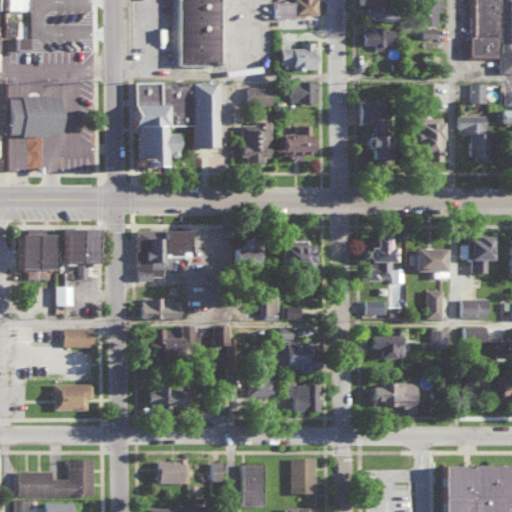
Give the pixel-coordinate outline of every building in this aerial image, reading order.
[(0,0),(0,8),(19,8),(19,0),(0,0)] [(215,0),(172,0),(172,63),(214,64),(215,0)] [(270,0),(270,15),(313,15),(312,0),(270,0)] [(432,22),(431,0),(411,0),(411,22),(432,22)] [(494,56),(493,0),(465,0),(466,56),(494,56)] [(511,0),(495,0),(497,71),(511,70),(511,0)] [(384,18),(384,4),(364,5),(364,19),(384,18)] [(0,32),(11,33),(12,20),(0,19),(0,26),(0,32)] [(359,44),(390,44),(390,25),(358,26),(359,44)] [(26,36),(12,36),(12,48),(27,48),(26,36)] [(297,46),(276,46),(276,67),(311,66),(311,40),(297,41),(297,46)] [(214,144),(213,79),(130,80),(131,156),(136,156),(136,164),(163,163),(163,154),(174,154),(173,130),(162,130),(162,123),(187,123),(188,145),(214,144)] [(284,80),(285,100),(313,100),(312,79),(284,80)] [(481,100),(482,81),(466,81),(466,100),(481,100)] [(267,103),(267,83),(242,84),(242,103),(267,103)] [(511,87),(500,88),(500,104),(511,103),(511,87)] [(56,94),(3,95),(4,133),(56,132),(56,94)] [(354,96),(353,122),(369,123),(368,133),(365,133),(364,162),(383,162),(385,116),(378,115),(378,97),(354,96)] [(511,107),(496,107),(497,121),(511,121),(511,107)] [(464,133),(464,157),(486,158),(486,129),(480,129),(480,113),(454,113),(454,133),(464,133)] [(433,159),(434,135),(437,136),(437,117),(409,116),(407,158),(433,159)] [(236,120),(236,154),(242,154),(242,161),(259,161),(259,154),(266,154),(266,121),(236,120)] [(305,153),(306,123),(291,123),(290,132),(276,132),(275,154),(296,155),(296,152),(305,153)] [(24,133),(6,134),(7,138),(14,138),(15,146),(25,145),(24,133)] [(90,225),(58,226),(59,260),(71,260),(71,277),(82,277),(82,261),(91,260),(90,225)] [(185,228),(132,229),(132,278),(146,278),(146,274),(159,274),(159,267),(167,267),(167,254),(185,254),(185,228)] [(47,267),(46,231),(13,232),(14,267),(22,266),(22,277),(43,276),(42,267),(47,267)] [(356,278),(386,277),(386,259),(390,259),(389,245),(384,245),(384,233),(369,233),(369,246),(363,246),(363,266),(356,266),(356,278)] [(487,258),(487,234),(465,233),(464,270),(481,270),(481,258),(487,258)] [(229,245),(230,269),(254,269),(253,236),(233,236),(234,245),(229,245)] [(511,276),(511,236),(502,237),(503,276),(511,276)] [(275,243),(274,267),(286,268),(286,283),(306,283),(307,244),(275,243)] [(409,269),(428,269),(428,275),(441,276),(441,246),(410,246),(409,269)] [(51,303),(68,303),(68,284),(51,284),(51,303)] [(437,288),(421,288),(421,316),(437,316),(437,288)] [(136,296),(136,316),(175,316),(176,296),(136,296)] [(257,296),(257,316),(274,316),(273,296),(257,296)] [(484,297),(456,296),(456,314),(484,315),(484,297)] [(379,298),(360,299),(360,312),(379,312),(379,298)] [(295,305),(279,304),(279,316),(295,316),(295,305)] [(223,323),(207,324),(207,344),(223,343),(223,323)] [(173,327),(143,327),(143,353),(191,353),(190,333),(185,333),(185,324),(173,324),(173,327)] [(481,324),(459,325),(459,339),(482,339),(481,324)] [(88,345),(89,326),(58,326),(58,344),(88,345)] [(426,346),(444,346),(444,329),(426,329),(426,346)] [(366,356),(397,355),(397,332),(366,333),(366,356)] [(511,356),(511,336),(500,337),(501,357),(511,356)] [(273,341),(273,366),(294,366),(294,369),(315,369),(314,354),(306,354),(306,340),(273,341)] [(272,377),(261,377),(261,371),(244,371),(244,394),(272,395),(272,377)] [(459,390),(484,390),(483,372),(459,373),(459,390)] [(495,398),(511,398),(511,373),(496,373),(495,398)] [(87,381),(48,382),(48,408),(82,408),(82,398),(87,398),(87,381)] [(413,410),(412,381),(366,382),(367,405),(402,404),(403,411),(413,410)] [(314,382),(283,383),(283,393),(287,393),(288,410),(315,409),(314,382)] [(186,389),(175,389),(175,383),(152,383),(152,388),(143,388),(142,406),(186,406),(186,389)] [(310,455),(286,456),(286,492),(311,491),(310,455)] [(12,493),(87,495),(88,457),(64,457),(63,477),(46,476),(47,469),(13,469),(12,493)] [(151,481),(183,481),(183,459),(152,458),(151,481)] [(218,460),(207,460),(207,479),(218,478),(218,460)] [(237,504),(259,504),(260,462),(238,462),(237,504)] [(511,511),(511,463),(436,464),(436,511),(511,511)] [(9,511),(24,511),(25,498),(10,497),(9,511)] [(39,511),(67,511),(68,501),(40,500),(39,511)]
